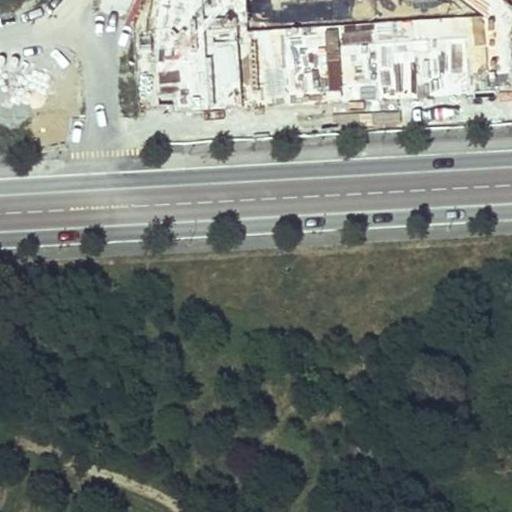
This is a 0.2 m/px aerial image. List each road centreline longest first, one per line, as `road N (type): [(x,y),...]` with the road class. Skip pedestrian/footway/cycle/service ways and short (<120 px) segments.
road 1 (tertiary): [(0,239),(511,212)]
road 2 (tertiary): [(511,159),(116,180)]
road 3 (residential): [(116,180),(95,21),(104,0)]
